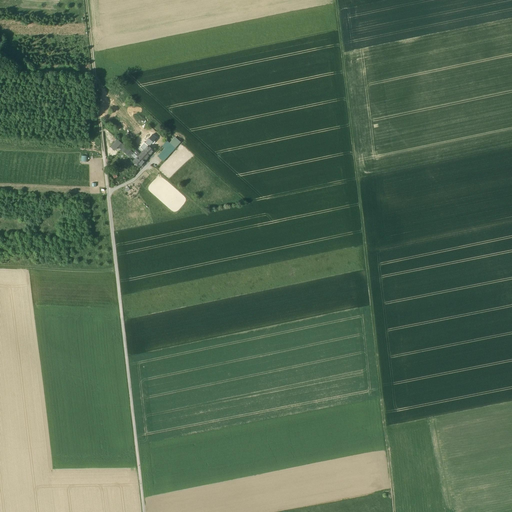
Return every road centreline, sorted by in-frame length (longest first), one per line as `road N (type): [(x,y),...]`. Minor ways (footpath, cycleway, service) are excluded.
road 1 (track): [(393,511),(336,0)]
road 2 (track): [(108,190),(86,0)]
